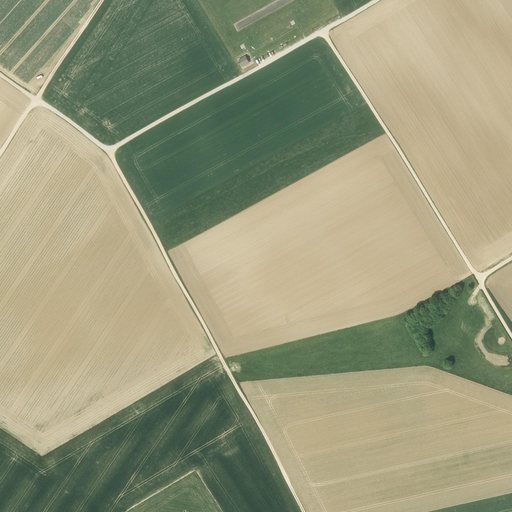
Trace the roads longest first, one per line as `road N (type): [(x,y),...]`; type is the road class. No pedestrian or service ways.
road 1 (track): [(303,511),(107,149)]
road 2 (track): [(477,278),(323,31)]
road 3 (track): [(107,149),(323,31)]
